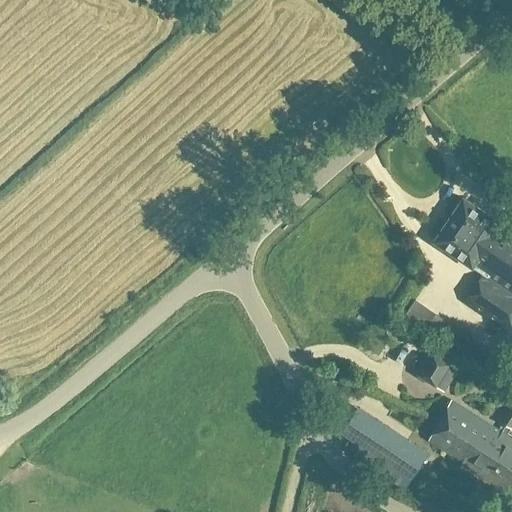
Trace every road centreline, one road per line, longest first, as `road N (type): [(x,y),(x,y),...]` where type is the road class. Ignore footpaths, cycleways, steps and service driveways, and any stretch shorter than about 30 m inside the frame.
road 1 (unclassified): [(227,256),(511,10)]
road 2 (unclassified): [(412,511),(347,465),(317,426),(227,256)]
road 3 (unclassified): [(0,434),(52,403),(227,256)]
